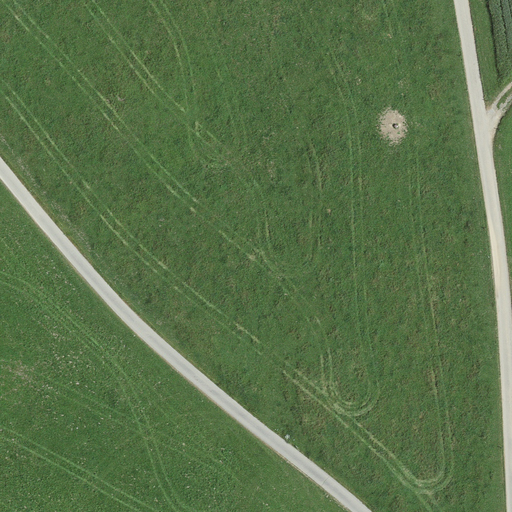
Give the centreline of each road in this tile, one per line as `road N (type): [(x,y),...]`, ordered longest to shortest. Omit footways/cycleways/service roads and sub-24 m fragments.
road 1 (unclassified): [(360,511),(150,340),(0,169)]
road 2 (unclassified): [(461,0),(503,284),(511,443)]
